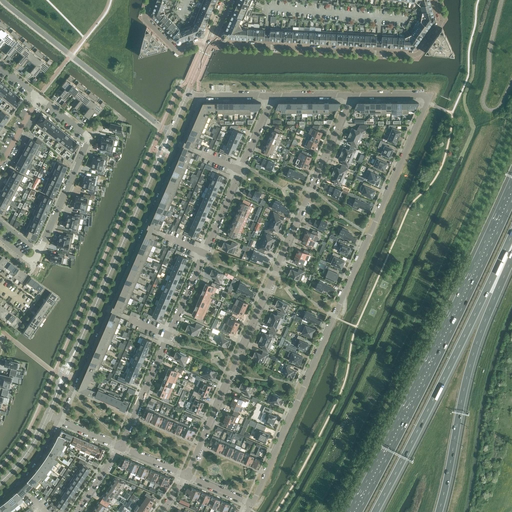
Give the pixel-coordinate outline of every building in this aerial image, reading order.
[(193,24),(184,28),(189,39),(189,40),(194,38),(194,37),(198,35),(199,36),(201,37),(204,36),(205,33),(204,30),(205,27),(216,0),(198,0),(189,21),(194,23),(193,24)] [(247,39),(248,27),(248,22),(248,21),(250,16),(255,7),(255,5),(257,2),(257,0),(238,0),(237,5),(235,10),(232,15),(230,19),(225,32),(224,32),(222,34),(221,37),(223,39),(226,40),(228,38),(233,38),(242,39),(242,40),(247,40),(247,39)] [(164,10),(166,5),(156,2),(155,7),(164,10)] [(421,6),(422,12),(432,10),(430,4),(421,6)] [(152,13),(151,16),(156,15),(165,13),(164,10),(155,7),(153,13),(152,13)] [(432,10),(422,12),(421,17),(431,19),(436,20),(435,17),(434,17),(432,10)] [(165,15),(165,13),(156,15),(151,16),(153,18),(154,18),(158,22),(165,15)] [(169,18),(165,15),(158,22),(162,25),(169,18)] [(434,22),(436,20),(431,19),(421,17),(421,22),(429,28),(433,22),(434,22)] [(165,29),(173,22),(169,18),(162,25),(165,29)] [(165,29),(169,33),(176,26),(173,22),(165,29)] [(421,22),(418,26),(426,32),(429,28),(421,22)] [(176,26),(169,33),(173,36),(179,30),(180,29),(176,26)] [(415,30),(423,36),(426,32),(418,26),(415,30)] [(152,33),(150,31),(150,30),(147,27),(145,31),(146,32),(145,35),(145,34),(141,48),(140,51),(139,56),(143,55),(144,54),(146,54),(147,54),(160,50),(163,49),(164,49),(168,48),(165,45),(164,45),(162,43),(152,32),(152,33)] [(179,30),(173,36),(176,40),(176,41),(177,42),(177,43),(178,43),(179,43),(180,43),(181,43),(181,42),(182,42),(182,41),(189,39),(184,28),(182,29),(181,28),(180,29),(179,30)] [(439,32),(438,35),(437,34),(429,46),(428,49),(427,49),(424,53),(425,53),(429,53),(430,53),(432,53),(447,55),(447,54),(450,55),(455,56),(453,51),(452,51),(451,48),(445,35),(444,33),(444,32),(442,28),(439,32)] [(8,31),(0,40),(0,46),(4,41),(8,43),(16,33),(12,30),(10,33),(8,31)] [(415,30),(412,34),(420,40),(423,36),(415,30)] [(11,46),(5,53),(8,55),(20,41),(17,39),(20,36),(16,33),(8,43),(11,46)] [(420,40),(412,34),(408,36),(412,44),(415,49),(416,47),(416,46),(420,40)] [(408,36),(405,38),(404,48),(411,48),(412,49),(415,49),(412,44),(408,36)] [(20,41),(8,55),(11,57),(16,50),(20,53),(28,42),(24,40),(22,43),(20,41)] [(23,56),(17,63),(20,65),(32,50),(29,48),(32,45),(28,42),(20,53),(23,56)] [(32,50),(20,65),(23,67),(28,60),(32,63),(40,52),(37,49),(34,52),(32,50)] [(35,65),(29,72),(32,74),(44,60),(41,58),(44,55),(40,52),(32,63),(35,65)] [(44,60),(32,74),(35,77),(40,70),(44,72),(52,62),(49,59),(46,62),(44,60)] [(65,88),(59,95),(62,98),(73,83),(71,81),(73,78),(69,75),(61,86),(65,88)] [(73,83),(62,98),(65,100),(70,93),(73,95),(82,85),(78,82),(76,85),(73,83)] [(9,88),(7,86),(5,84),(0,90),(0,97),(1,98),(9,88)] [(77,98),(71,105),(74,107),(85,93),(83,91),(85,88),(82,85),(73,95),(77,98)] [(14,92),(9,88),(1,98),(5,102),(14,92)] [(18,95),(14,92),(5,102),(10,105),(18,95)] [(85,93),(74,107),(77,109),(82,102),(85,105),(94,94),(90,92),(88,94),(85,93)] [(89,107),(83,114),(86,117),(97,102),(95,100),(97,97),(94,94),(85,105),(89,107)] [(23,99),(18,95),(10,105),(15,109),(21,101),(23,99)] [(97,102),(86,117),(89,119),(94,112),(98,115),(106,104),(102,101),(100,104),(97,102)] [(217,110),(217,103),(204,103),(203,103),(203,104),(201,108),(199,114),(198,114),(197,118),(196,120),(194,123),(195,123),(194,125),(192,128),(192,129),(202,133),(209,117),(208,116),(209,115),(206,113),(208,110),(217,110)] [(250,103),(250,115),(251,115),(251,109),(258,109),(260,105),(261,103),(250,103)] [(281,113),(286,113),(286,103),(279,103),(277,107),(276,109),(281,109),(281,113)] [(329,103),(329,115),(329,109),(337,109),(338,105),(339,105),(340,103),(329,103)] [(355,109),(354,113),(364,113),(364,103),(358,103),(356,107),(355,109)] [(408,103),(408,114),(408,111),(415,111),(417,105),(418,103),(408,103)] [(8,118),(10,116),(1,110),(0,111),(0,115),(6,120),(7,120),(6,120),(8,118)] [(41,117),(35,125),(39,129),(47,118),(43,115),(41,117)] [(39,129),(44,132),(52,122),(47,118),(39,129)] [(56,125),(55,124),(52,122),(44,132),(48,136),(56,125)] [(115,134),(121,136),(122,133),(119,132),(121,126),(117,125),(117,124),(114,123),(113,124),(110,123),(109,123),(108,127),(109,127),(109,129),(112,130),(115,131),(115,134)] [(61,129),(56,125),(48,136),(53,139),(61,129)] [(234,130),(231,135),(240,139),(243,133),(242,133),(236,130),(238,125),(231,125),(230,128),(234,130)] [(311,127),(308,133),(320,138),(322,132),(317,130),(319,125),(313,125),(312,128),(311,127)] [(388,140),(396,143),(400,132),(395,130),(396,128),(396,125),(389,125),(389,128),(393,128),(391,132),(389,132),(388,135),(389,136),(388,140)] [(357,130),(352,128),(349,134),(361,139),(365,130),(358,127),(357,130)] [(65,133),(61,129),(53,139),(55,137),(59,141),(57,143),(65,133)] [(199,138),(202,133),(192,129),(192,130),(191,130),(190,134),(199,138)] [(270,135),(281,140),(283,135),(284,135),(271,129),(270,132),(271,133),(270,135)] [(57,143),(62,146),(70,136),(65,133),(57,143)] [(310,134),(308,139),(317,143),(320,138),(308,133),(310,134)] [(188,139),(197,143),(199,138),(190,134),(189,135),(188,139)] [(357,148),(361,139),(349,134),(347,140),(351,142),(350,145),(357,148)] [(100,143),(113,146),(115,137),(109,135),(108,138),(102,137),(101,139),(100,143)] [(240,139),(231,135),(229,140),(238,144),(240,139)] [(282,140),(281,140),(270,135),(268,140),(279,145),(281,140),(282,140)] [(74,140),(70,136),(62,146),(66,150),(74,140)] [(30,139),(27,144),(38,150),(41,145),(40,144),(42,142),(37,138),(35,142),(30,139)] [(188,139),(186,144),(189,146),(195,148),(197,143),(197,144),(197,143),(188,139)] [(317,143),(308,139),(305,145),(304,147),(309,150),(310,147),(315,149),(317,143)] [(79,143),(74,140),(66,150),(71,154),(77,146),(79,143)] [(236,149),(238,144),(229,140),(227,145),(236,149)] [(268,140),(266,146),(274,149),(277,150),(279,146),(279,145),(268,140)] [(382,154),(389,157),(393,149),(386,146),(388,143),(381,140),(378,147),(383,150),(382,154)] [(111,155),(113,146),(100,143),(98,147),(99,147),(99,149),(105,150),(105,154),(111,155)] [(27,144),(24,149),(35,155),(38,150),(27,144)] [(188,148),(189,146),(186,144),(185,146),(181,154),(191,158),(191,157),(193,153),(187,151),(188,148)] [(233,155),(236,149),(227,145),(224,151),(220,149),(219,153),(225,155),(226,152),(233,155)] [(277,150),(274,149),(266,146),(264,148),(263,148),(262,151),(274,156),(275,156),(274,155),(276,151),(277,151),(277,150)] [(352,159),(356,149),(349,146),(348,150),(343,147),(341,153),(352,159)] [(33,159),(35,155),(24,149),(22,154),(33,159)] [(300,152),(298,158),(309,163),(311,157),(307,155),(308,152),(302,150),(301,153),(300,152)] [(348,168),(352,159),(341,153),(338,159),(343,162),(342,165),(348,168)] [(22,154),(19,158),(28,163),(31,158),(33,160),(33,159),(22,154)] [(180,157),(179,159),(189,163),(191,158),(181,154),(180,157)] [(102,165),(103,159),(106,160),(107,156),(100,155),(99,158),(93,156),(92,158),(91,162),(102,165)] [(381,169),(384,170),(385,168),(386,169),(387,165),(386,165),(387,163),(382,160),(383,158),(377,155),(375,158),(377,159),(376,160),(375,159),(373,164),(374,164),(374,166),(376,167),(376,168),(380,169),(381,169)] [(275,163),(269,161),(264,159),(264,160),(259,157),(257,161),(262,163),(261,165),(266,167),(266,169),(271,171),(275,163)] [(28,163),(19,158),(17,163),(28,169),(26,168),(28,163)] [(309,163),(298,158),(295,164),(296,164),(295,167),(300,169),(302,166),(306,168),(309,163)] [(53,167),(64,172),(67,167),(61,164),(63,162),(57,159),(56,162),(58,163),(55,168),(53,167)] [(177,163),(178,163),(177,164),(186,168),(189,163),(179,159),(177,163)] [(104,165),(102,165),(91,162),(90,166),(91,166),(90,168),(97,170),(96,173),(102,175),(104,165)] [(25,174),(28,169),(17,163),(14,168),(23,173),(25,174)] [(175,168),(175,169),(184,173),(186,168),(177,164),(175,168)] [(340,169),(335,167),(332,173),(344,178),(348,169),(341,166),(340,169)] [(64,172),(53,167),(51,172),(62,177),(64,172)] [(215,173),(212,178),(221,182),(224,176),(223,176),(217,173),(218,170),(212,167),(211,171),(215,173)] [(298,177),(303,179),(304,176),(299,174),(300,173),(295,171),(295,170),(289,168),(286,176),(291,179),(292,177),(297,179),(298,177)] [(377,184),(378,184),(380,180),(379,180),(380,176),(375,174),(377,171),(369,168),(365,176),(368,178),(368,180),(373,182),(372,183),(377,184)] [(173,173),(172,175),(182,179),(184,173),(175,169),(175,170),(174,169),(173,173)] [(13,170),(10,175),(21,181),(24,176),(22,175),(13,170)] [(51,172),(49,177),(60,182),(62,177),(51,172)] [(340,187),(344,178),(332,173),(330,179),(335,181),(333,184),(340,187)] [(83,178),(82,182),(96,185),(98,176),(92,174),(91,177),(84,176),(84,178),(83,178)] [(10,175),(8,180),(19,186),(21,181),(10,175)] [(171,178),(170,180),(180,184),(182,179),(172,175),(170,178),(171,178)] [(47,182),(58,187),(60,182),(49,177),(47,182)] [(221,182),(212,178),(210,183),(219,187),(221,182)] [(8,180),(5,185),(16,190),(19,186),(8,180)] [(168,184),(168,185),(177,189),(180,184),(170,180),(168,184)] [(56,192),(58,187),(47,182),(44,187),(56,192)] [(94,194),(96,185),(82,182),(81,186),(82,186),(82,188),(88,189),(87,193),(94,194)] [(368,196),(372,198),(372,197),(373,197),(375,194),(374,194),(375,190),(370,188),(371,185),(363,182),(362,185),(361,188),(361,189),(361,190),(362,191),(362,192),(362,193),(365,195),(368,197),(368,196)] [(210,183),(208,188),(217,192),(219,187),(210,183)] [(5,185),(3,189),(14,195),(16,190),(5,185)] [(175,194),(177,189),(168,185),(167,187),(167,186),(165,190),(166,190),(165,190),(175,194)] [(330,187),(325,185),(324,188),(329,190),(328,192),(333,195),(332,197),(338,199),(341,191),(336,188),(336,189),(331,187),(330,187)] [(54,197),(55,194),(56,192),(44,187),(42,192),(54,197)] [(215,196),(217,192),(208,188),(206,193),(215,197),(215,196)] [(3,189),(0,193),(0,194),(11,200),(14,195),(3,189)] [(163,196),(173,200),(175,194),(165,190),(165,192),(163,195),(163,196)] [(249,192),(245,190),(243,193),(248,195),(248,196),(253,198),(253,199),(258,201),(262,193),(256,190),(255,192),(250,190),(249,192)] [(204,198),(213,202),(215,197),(206,193),(204,198)] [(0,194),(0,200),(8,205),(11,200),(0,194)] [(41,194),(39,200),(50,205),(53,199),(41,194)] [(75,197),(74,201),(88,205),(90,195),(83,194),(83,197),(76,196),(76,197),(75,197)] [(170,205),(173,200),(163,196),(163,197),(162,197),(161,201),(170,205)] [(364,207),(369,209),(370,206),(365,204),(365,203),(360,201),(361,200),(355,198),(353,197),(349,205),(352,206),(357,209),(358,207),(363,209),(364,207)] [(212,202),(213,202),(204,198),(202,203),(210,207),(212,202)] [(0,206),(6,209),(8,205),(0,200),(0,206)] [(50,205),(39,200),(37,204),(48,209),(50,205)] [(283,212),(288,214),(289,211),(284,209),(285,207),(280,205),(281,202),(275,200),(272,208),(277,211),(278,210),(282,212),(283,212)] [(79,212),(85,214),(88,205),(74,201),(73,205),(74,206),(73,208),(80,209),(79,212)] [(159,206),(168,210),(170,205),(161,201),(160,202),(159,206)] [(238,207),(250,212),(252,207),(253,207),(252,207),(240,201),(238,207)] [(209,211),(208,211),(210,207),(202,203),(199,208),(208,212),(209,211)] [(46,214),(48,209),(37,204),(35,209),(46,214)] [(166,215),(168,210),(159,206),(158,208),(158,207),(156,211),(166,215)] [(247,217),(250,212),(238,207),(236,210),(237,210),(236,213),(247,218),(248,218),(247,217)] [(206,217),(208,212),(199,208),(197,213),(206,217)] [(35,209),(33,214),(44,219),(46,214),(35,209)] [(154,217),(164,221),(166,215),(156,211),(156,213),(154,216),(154,217)] [(269,221),(281,226),(283,220),(279,218),(280,215),(273,212),(269,221)] [(65,221),(79,224),(81,215),(75,213),(74,217),(67,215),(67,217),(66,217),(65,221)] [(206,217),(197,213),(195,218),(204,222),(206,217)] [(236,213),(234,218),(243,222),(245,223),(246,223),(245,223),(247,218),(236,213)] [(42,224),(44,219),(33,214),(30,219),(42,224)] [(161,226),(164,221),(154,217),(153,218),(152,222),(161,226)] [(202,227),(204,222),(195,218),(193,223),(202,227)] [(241,227),(243,222),(234,218),(232,223),(241,227)] [(40,229),(42,224),(30,219),(28,224),(40,229)] [(315,222),(310,220),(309,223),(314,225),(313,226),(318,228),(318,229),(324,231),(327,223),(322,220),(321,222),(316,220),(315,222)] [(77,233),(79,224),(65,221),(64,225),(65,225),(65,227),(71,229),(70,232),(77,233)] [(278,232),(281,226),(269,221),(265,230),(272,233),(273,230),(278,232)] [(152,222),(150,227),(153,228),(159,230),(161,226),(152,222)] [(200,231),(202,227),(193,223),(191,228),(200,232),(200,231)] [(238,232),(241,227),(232,223),(231,225),(230,225),(228,228),(240,233),(241,233),(238,232)] [(37,234),(40,229),(28,224),(26,229),(37,234)] [(152,231),(153,228),(150,227),(149,229),(146,236),(155,240),(157,235),(151,233),(152,231)] [(197,237),(200,232),(191,228),(188,233),(184,232),(183,235),(189,238),(190,234),(197,237)] [(239,238),(238,238),(240,233),(228,228),(226,233),(239,239),(239,238)] [(349,239),(354,242),(356,238),(351,236),(352,234),(347,232),(348,230),(342,228),(339,236),(344,238),(349,240),(349,239)] [(35,239),(37,234),(26,229),(24,234),(29,237),(28,238),(31,241),(32,238),(35,239)] [(304,236),(316,241),(318,235),(317,235),(318,232),(313,230),(312,233),(307,230),(304,236)] [(272,234),(265,231),(261,240),(272,245),(275,239),(270,237),(272,234)] [(57,240),(71,244),(73,235),(66,233),(66,236),(59,235),(59,237),(58,236),(57,240)] [(144,240),(143,241),(153,246),(155,240),(146,236),(145,236),(144,240)] [(313,247),(316,241),(304,236),(302,242),(307,244),(305,247),(311,249),(312,246),(313,247)] [(337,251),(347,255),(348,252),(349,253),(351,249),(350,248),(350,247),(342,244),(343,241),(339,239),(337,245),(339,246),(337,251)] [(68,253),(71,244),(57,240),(56,245),(57,245),(56,247),(63,248),(62,251),(68,253)] [(270,251),(272,245),(261,240),(257,249),(264,252),(265,249),(270,251)] [(141,245),(142,245),(141,247),(150,251),(153,246),(143,241),(143,242),(141,245)] [(221,248),(234,254),(238,244),(232,242),(230,245),(224,242),(223,242),(221,248)] [(139,251),(139,252),(148,256),(150,251),(141,247),(139,250),(139,251)] [(253,251),(250,259),(255,261),(256,259),(261,262),(262,259),(267,262),(268,258),(263,256),(264,256),(265,254),(254,249),(253,251)] [(296,255),(307,260),(310,255),(308,254),(310,252),(304,249),(303,252),(298,250),(296,255)] [(179,255),(176,261),(185,265),(188,259),(187,259),(181,256),(182,252),(176,250),(175,253),(179,255)] [(137,256),(136,257),(146,261),(148,256),(139,252),(138,252),(137,256)] [(330,259),(332,261),(331,264),(341,268),(343,265),(344,265),(345,263),(344,262),(344,261),(338,258),(340,255),(333,252),(330,259)] [(49,260),(62,264),(64,254),(58,253),(57,256),(54,255),(50,254),(50,257),(49,257),(48,260),(49,260)] [(307,261),(307,260),(296,255),(293,261),(298,263),(297,266),(302,268),(303,265),(305,260),(307,261)] [(135,261),(134,262),(144,267),(146,261),(136,257),(135,261)] [(10,262),(6,259),(1,267),(5,270),(10,262)] [(185,265),(176,261),(174,266),(183,270),(185,265)] [(9,273),(14,265),(10,262),(5,270),(9,273)] [(132,266),(132,268),(141,272),(144,267),(134,262),(134,263),(132,266)] [(337,277),(339,274),(333,272),(334,269),(319,262),(317,266),(325,270),(323,273),(326,274),(326,275),(327,275),(325,278),(335,282),(336,282),(337,281),(337,280),(337,279),(336,279),(337,277)] [(18,268),(14,265),(9,273),(13,276),(18,268)] [(174,266),(172,271),(181,275),(183,270),(174,266)] [(17,279),(23,271),(18,268),(13,276),(17,279)] [(139,277),(141,272),(132,268),(131,269),(129,273),(130,273),(139,277)] [(212,269),(209,275),(216,278),(215,281),(221,284),(225,275),(212,269)] [(290,269),(288,275),(292,277),(291,278),(296,280),(297,279),(301,281),(305,271),(299,269),(297,272),(291,269),(290,269)] [(27,274),(23,271),(17,279),(21,282),(27,274)] [(172,271),(170,276),(179,280),(179,279),(181,275),(172,271)] [(139,277),(130,273),(129,274),(127,278),(137,282),(139,277)] [(31,277),(30,276),(25,284),(29,287),(35,279),(31,277)] [(177,284),(179,280),(170,276),(168,281),(177,284)] [(134,288),(137,282),(127,278),(127,280),(126,280),(125,283),(134,288)] [(29,287),(33,290),(39,282),(35,279),(29,287)] [(176,285),(177,285),(177,284),(168,281),(166,286),(174,289),(176,285)] [(327,291),(328,289),(333,292),(334,288),(329,286),(324,284),(325,283),(319,281),(316,289),(321,291),(322,289),(327,291)] [(38,293),(43,285),(39,282),(33,290),(38,293)] [(123,289),(132,293),(134,288),(125,283),(124,285),(123,288),(123,289)] [(218,289),(220,285),(214,283),(212,286),(206,283),(203,288),(214,293),(217,288),(218,289)] [(245,285),(240,283),(236,291),(241,293),(242,293),(247,295),(252,297),(253,294),(248,291),(249,289),(244,287),(245,285)] [(172,294),(174,289),(166,286),(164,291),(172,294),(173,294),(172,294)] [(214,293),(203,288),(201,294),(212,298),(210,297),(212,292),(214,293)] [(130,298),(132,293),(123,289),(122,290),(120,294),(121,294),(120,294),(130,298)] [(51,291),(48,295),(56,301),(59,297),(51,291)] [(170,299),(172,294),(164,291),(161,295),(170,299)] [(128,303),(130,298),(120,294),(120,295),(118,299),(128,303)] [(199,299),(210,304),(212,298),(201,294),(199,299)] [(53,305),(56,301),(48,295),(45,300),(53,305)] [(170,300),(170,299),(161,295),(159,300),(168,304),(170,300)] [(237,298),(234,304),(245,309),(248,303),(243,301),(244,299),(239,296),(238,299),(237,298)] [(116,304),(125,309),(128,303),(118,299),(118,301),(117,301),(116,304)] [(207,309),(210,304),(199,299),(197,304),(207,309)] [(50,309),(53,305),(45,300),(42,304),(50,309)] [(166,309),(168,304),(159,300),(157,305),(166,309)] [(277,300),(275,305),(275,306),(281,309),(280,312),(286,314),(290,305),(277,300)] [(50,309),(42,304),(39,308),(47,313),(50,309)] [(116,304),(114,309),(118,311),(123,313),(125,309),(116,304)] [(194,309),(205,314),(207,309),(197,304),(194,309)] [(245,309),(234,304),(232,310),(233,310),(232,313),(237,315),(238,313),(243,315),(245,309)] [(157,305),(155,310),(164,314),(166,309),(157,305)] [(39,308),(36,312),(44,317),(47,313),(39,308)] [(117,313),(118,311),(114,309),(113,311),(110,319),(119,323),(119,322),(121,318),(115,316),(117,313)] [(203,319),(205,314),(194,309),(192,315),(192,314),(192,315),(199,318),(197,321),(203,324),(205,320),(203,319)] [(7,310),(1,318),(5,321),(11,313),(7,310)] [(161,320),(164,314),(155,310),(152,316),(148,314),(147,318),(153,320),(154,317),(161,320)] [(313,322),(318,324),(320,321),(315,319),(316,317),(311,315),(312,313),(306,310),(303,319),(308,321),(313,323),(313,322)] [(44,317),(36,312),(34,316),(41,321),(44,317)] [(276,315),(271,313),(269,319),(280,324),(284,315),(277,312),(276,315)] [(5,321),(10,324),(15,316),(11,313),(5,321)] [(229,318),(228,317),(226,323),(237,328),(239,322),(235,320),(236,318),(230,315),(229,318)] [(15,316),(10,324),(14,327),(19,319),(15,316)] [(34,316),(31,320),(38,326),(41,321),(34,316)] [(117,328),(119,323),(110,319),(109,319),(108,323),(107,324),(117,328)] [(276,333),(280,324),(269,319),(266,325),(271,327),(269,330),(276,333)] [(38,326),(31,320),(28,324),(36,330),(38,326)] [(302,333),(311,337),(314,329),(308,326),(309,324),(302,321),(301,324),(305,326),(302,333)] [(188,325),(187,325),(185,330),(185,331),(189,332),(188,334),(194,336),(194,335),(198,336),(203,325),(197,322),(194,327),(188,324),(188,325)] [(235,334),(237,328),(226,323),(225,323),(221,331),(228,334),(230,332),(235,334)] [(28,324),(25,328),(33,334),(36,330),(28,324)] [(105,329),(114,333),(117,328),(107,324),(105,328),(106,328),(105,329)] [(22,332),(30,338),(33,334),(25,328),(22,332)] [(112,339),(114,333),(105,329),(105,330),(105,329),(103,333),(103,335),(112,339)] [(268,334),(263,332),(260,338),(272,343),(276,334),(269,331),(268,334)] [(143,338),(140,343),(149,347),(152,341),(151,341),(145,338),(146,335),(140,332),(139,336),(143,338)] [(228,347),(231,341),(224,338),(225,335),(219,332),(215,342),(219,343),(218,344),(224,347),(224,346),(228,347)] [(100,340),(110,344),(112,339),(103,335),(102,335),(101,338),(100,340)] [(294,345),(297,347),(305,351),(308,344),(303,341),(304,338),(298,335),(294,345)] [(268,352),(272,343),(260,338),(258,344),(262,346),(261,349),(268,352)] [(99,344),(98,345),(108,349),(110,344),(100,340),(99,344)] [(149,348),(149,347),(140,343),(138,348),(147,352),(149,348)] [(96,349),(96,350),(105,354),(108,349),(98,345),(96,349)] [(145,357),(147,352),(138,348),(136,353),(145,357)] [(289,360),(299,365),(303,357),(297,354),(298,351),(291,348),(288,356),(290,357),(289,360)] [(103,360),(105,354),(96,350),(95,352),(93,355),(94,355),(94,356),(103,360)] [(255,352),(254,352),(252,357),(252,358),(265,363),(269,354),(263,351),(261,354),(255,351),(255,352)] [(176,352),(173,357),(173,358),(180,361),(179,364),(185,366),(189,357),(185,356),(186,354),(180,352),(180,353),(176,352)] [(136,353),(134,358),(143,362),(145,357),(136,353)] [(101,365),(103,360),(94,356),(93,357),(91,360),(91,361),(101,365)] [(141,367),(143,362),(134,358),(132,363),(141,367)] [(5,360),(4,366),(18,369),(19,363),(12,362),(13,360),(8,359),(8,361),(5,360)] [(89,366),(98,370),(101,365),(91,361),(91,362),(90,362),(89,366)] [(140,367),(141,368),(141,367),(132,363),(130,368),(138,372),(140,367)] [(286,368),(283,373),(293,378),(293,377),(296,372),(289,369),(291,366),(285,363),(283,366),(286,368)] [(94,380),(98,370),(89,366),(88,367),(87,371),(86,373),(84,376),(85,376),(83,381),(82,380),(81,384),(79,390),(94,396),(96,391),(93,390),(97,382),(94,380)] [(207,378),(208,375),(215,378),(217,372),(205,366),(201,375),(207,378)] [(130,368),(128,373),(136,377),(137,377),(136,377),(138,372),(130,368)] [(169,368),(166,373),(177,378),(180,373),(181,374),(183,370),(177,368),(175,371),(169,368)] [(133,383),(134,383),(136,377),(128,373),(125,372),(122,378),(121,377),(120,379),(119,381),(125,384),(127,380),(134,383),(133,383)] [(175,383),(177,378),(166,373),(164,378),(175,383)] [(13,377),(0,374),(0,380),(11,383),(13,377)] [(200,381),(198,386),(209,391),(211,386),(205,383),(206,380),(200,377),(198,380),(200,381)] [(175,383),(164,378),(162,384),(173,388),(171,387),(173,382),(175,383)] [(0,380),(0,386),(9,389),(10,383),(11,383),(0,380)] [(241,383),(239,388),(239,389),(245,391),(244,394),(250,397),(254,388),(241,382),(241,383)] [(171,394),(173,388),(162,384),(160,389),(171,394)] [(100,386),(95,397),(100,399),(105,389),(100,386)] [(207,396),(209,391),(198,386),(196,391),(194,391),(192,394),(199,396),(200,394),(207,397),(207,396)] [(110,391),(105,389),(100,399),(105,402),(110,391)] [(170,400),(168,399),(171,394),(160,389),(157,394),(164,397),(163,400),(169,403),(170,400)] [(105,402),(110,404),(114,395),(115,392),(110,390),(110,391),(105,402)] [(282,405),(284,399),(280,397),(281,396),(276,394),(275,395),(271,393),(267,402),(273,405),(275,402),(281,405),(282,405)] [(191,403),(202,408),(204,403),(204,402),(197,399),(199,396),(192,394),(191,397),(195,399),(193,404),(191,403)] [(110,404),(115,406),(119,397),(114,395),(110,404)] [(235,396),(232,402),(243,407),(246,401),(248,402),(250,399),(241,396),(239,398),(235,396)] [(115,406),(120,408),(124,399),(119,397),(115,406)] [(131,402),(129,401),(124,399),(120,408),(123,409),(127,411),(131,402)] [(230,407),(234,410),(233,412),(239,414),(240,412),(241,412),(243,407),(232,402),(230,407)] [(202,408),(191,403),(189,408),(187,407),(185,411),(191,413),(193,410),(199,413),(200,413),(199,413),(202,408)] [(273,410),(265,406),(262,412),(266,414),(264,418),(266,419),(265,423),(272,426),(274,422),(275,420),(277,416),(271,414),(273,410)] [(150,421),(155,411),(146,407),(143,415),(146,417),(145,419),(150,421)] [(150,421),(155,423),(160,413),(155,411),(150,421)] [(238,417),(239,414),(233,412),(232,415),(227,412),(225,418),(236,423),(235,422),(237,417),(238,417)] [(160,413),(155,423),(160,425),(165,415),(160,413)] [(160,425),(165,428),(170,417),(165,415),(160,425)] [(170,417),(165,428),(170,430),(174,419),(170,417)] [(233,428),(234,429),(236,423),(225,418),(222,424),(227,426),(226,429),(231,431),(233,428)] [(170,430),(175,432),(179,421),(174,419),(170,430)] [(179,421),(175,432),(180,434),(183,426),(179,424),(180,421),(179,421)] [(256,438),(265,442),(269,434),(263,432),(266,426),(257,423),(255,428),(257,429),(254,437),(255,438),(256,438)] [(180,434),(185,436),(188,428),(183,426),(180,434)] [(188,428),(185,436),(190,438),(191,436),(194,438),(197,432),(188,428)] [(61,430),(58,435),(70,440),(72,435),(61,430)] [(56,441),(55,440),(55,441),(66,446),(61,443),(64,438),(70,440),(58,435),(58,436),(57,436),(58,436),(56,441)] [(74,448),(75,448),(79,438),(74,436),(70,443),(75,445),(74,448)] [(84,440),(79,438),(75,448),(80,450),(84,440)] [(212,446),(211,448),(216,450),(220,442),(212,438),(209,444),(212,446)] [(89,442),(84,440),(80,450),(85,452),(89,442)] [(53,445),(52,445),(63,451),(66,446),(55,441),(53,445)] [(94,444),(89,442),(85,452),(89,454),(94,444)] [(225,444),(220,442),(216,450),(221,452),(225,444)] [(99,446),(98,446),(94,444),(89,454),(94,456),(99,446)] [(226,454),(230,446),(225,444),(221,452),(226,454)] [(50,450),(59,455),(61,450),(63,452),(63,451),(52,445),(53,446),(50,450)] [(105,449),(99,446),(94,456),(95,457),(95,456),(100,458),(101,458),(101,457),(103,458),(106,454),(103,453),(104,449),(105,449)] [(235,448),(230,446),(226,454),(231,456),(235,448)] [(235,448),(231,456),(236,459),(240,450),(235,448)] [(56,460),(59,455),(50,450),(48,455),(47,454),(56,460)] [(236,459),(241,461),(245,452),(240,450),(236,459)] [(245,452),(241,461),(246,463),(251,452),(250,452),(249,454),(245,452)] [(246,463),(251,465),(255,454),(251,452),(246,463)] [(44,459),(52,465),(56,460),(47,454),(47,455),(45,459),(44,459)] [(264,458),(255,454),(251,465),(256,467),(257,465),(260,466),(264,458)] [(126,469),(130,460),(125,458),(124,460),(122,459),(118,465),(126,469)] [(49,469),(52,465),(44,459),(44,460),(41,464),(41,463),(49,469)] [(79,469),(86,474),(90,469),(84,465),(85,462),(80,459),(78,462),(82,464),(79,469)] [(135,463),(130,460),(126,469),(131,471),(135,463)] [(38,468),(46,474),(49,469),(41,463),(41,464),(38,468)] [(135,463),(131,471),(136,473),(140,465),(135,463)] [(136,473),(141,475),(145,467),(140,465),(136,473)] [(146,477),(145,479),(145,480),(150,469),(145,467),(141,475),(146,477)] [(48,475),(46,474),(38,468),(35,472),(34,472),(42,478),(44,480),(48,475)] [(83,478),(86,474),(79,469),(76,473),(83,478)] [(145,480),(150,482),(155,471),(150,469),(145,480)] [(156,482),(155,484),(160,473),(155,471),(150,482),(151,480),(156,482)] [(31,476),(40,484),(41,484),(39,482),(42,478),(34,472),(35,472),(31,476)] [(83,480),(83,478),(76,473),(73,478),(80,483),(81,482),(83,480)] [(155,484),(160,486),(165,475),(160,473),(155,484)] [(172,482),(169,480),(170,478),(165,475),(160,486),(161,484),(169,487),(172,482)] [(37,488),(40,484),(31,476),(31,477),(28,480),(27,480),(37,488)] [(113,480),(112,482),(120,488),(122,490),(125,485),(126,484),(124,483),(114,477),(113,480)] [(77,487),(80,483),(73,478),(70,482),(77,487)] [(36,489),(37,488),(27,480),(28,481),(24,485),(28,488),(30,492),(35,487),(36,489)] [(75,491),(75,492),(77,489),(76,489),(77,487),(70,482),(67,487),(74,492),(75,491)] [(112,482),(109,487),(117,493),(120,488),(112,482)] [(24,493),(24,492),(26,491),(28,488),(24,485),(22,487),(16,493),(15,492),(24,501),(22,499),(27,495),(24,493)] [(71,496),(74,492),(67,487),(64,491),(71,496)] [(109,487),(106,492),(114,497),(117,493),(109,487)] [(184,494),(192,498),(196,489),(191,487),(190,489),(188,488),(184,494)] [(201,491),(196,489),(192,498),(197,500),(201,491)] [(71,496),(64,491),(61,496),(68,501),(71,496)] [(202,502),(206,494),(201,491),(197,500),(202,502)] [(19,505),(24,501),(15,492),(15,493),(12,496),(11,496),(19,505)] [(111,502),(114,497),(106,492),(104,494),(103,494),(101,496),(111,503),(111,502)] [(142,500),(151,506),(154,501),(150,498),(151,496),(146,493),(145,495),(142,500)] [(211,496),(206,494),(202,502),(207,504),(206,506),(211,496)] [(8,500),(7,499),(14,507),(18,504),(19,505),(11,496),(8,500)] [(67,502),(68,501),(61,496),(58,500),(65,505),(66,505),(68,502),(67,502)] [(211,508),(216,498),(211,496),(206,506),(211,508)] [(221,500),(216,498),(211,508),(212,508),(213,506),(217,508),(216,510),(216,511),(221,500)] [(10,511),(9,510),(14,507),(7,499),(7,500),(3,503),(10,511)] [(54,505),(51,502),(49,504),(54,509),(56,506),(62,510),(65,505),(58,500),(54,505)] [(137,504),(147,511),(151,506),(142,500),(139,505),(137,504)] [(219,511),(221,511),(226,502),(221,500),(216,511),(219,511)] [(97,504),(96,506),(104,511),(106,511),(109,509),(110,508),(109,508),(98,501),(96,504),(97,504)] [(221,511),(222,511),(225,511),(227,511),(231,504),(226,502),(221,511)] [(0,507),(3,511),(10,511),(3,503),(0,505),(0,507)]
